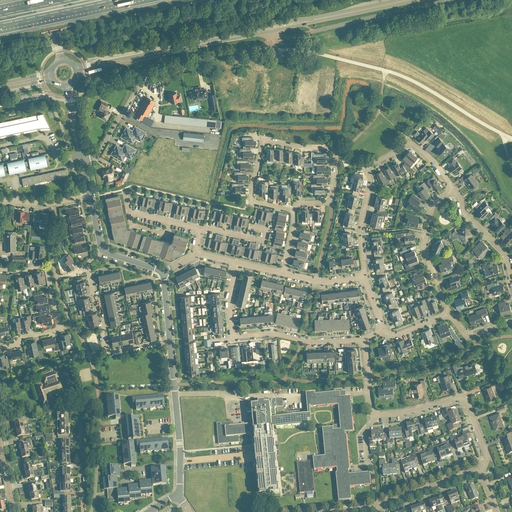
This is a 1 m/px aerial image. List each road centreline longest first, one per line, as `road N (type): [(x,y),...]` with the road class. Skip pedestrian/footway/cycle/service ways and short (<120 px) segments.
road 1 (unclassified): [(504,135),(398,74),(275,50),(273,42)]
road 2 (residential): [(364,276),(366,167),(407,141),(454,189)]
road 3 (residential): [(295,211),(329,202),(331,148),(262,139),(253,201)]
road 4 (secondary): [(270,29),(85,69)]
road 5 (residential): [(0,348),(59,329),(45,265),(0,268)]
road 6 (residential): [(480,469),(487,456),(463,398),(378,414)]
road 7 (residential): [(169,340),(106,353),(86,264)]
road 8 (tertiary): [(176,493),(169,340)]
road 9 (residential): [(335,511),(377,506),(480,469)]
road 10 (secondary): [(270,29),(410,0)]
road 11 (residential): [(447,314),(422,249),(433,205),(454,189)]
road 12 (track): [(511,0),(503,10),(384,35)]
road 13 (motorway): [(0,28),(131,0)]
road 14 (unclassified): [(146,71),(273,42)]
road 15 (residential): [(233,337),(363,340)]
road 16 (residential): [(98,405),(79,414),(82,511)]
